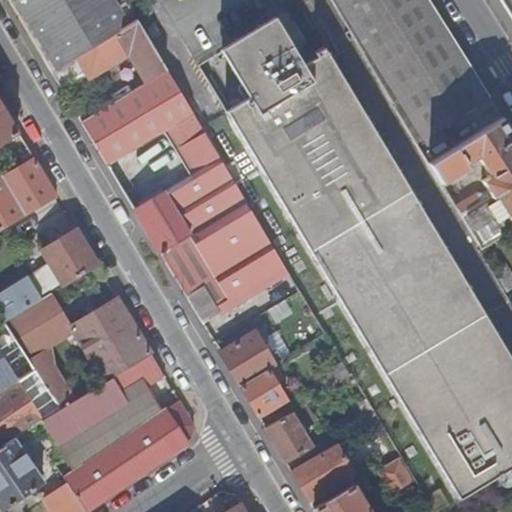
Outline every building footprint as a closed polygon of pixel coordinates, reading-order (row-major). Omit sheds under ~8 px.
[(7,0),(51,71),(117,31),(122,14),(117,7),(126,2),(124,0),(7,0)] [(330,0),(371,66),(416,142),(490,96),(445,23),(430,0),(330,0)] [(117,31),(51,71),(63,91),(87,77),(88,79),(128,55),(145,84),(167,71),(126,2),(117,7),(122,14),(117,31)] [(273,16),(221,49),(250,96),(228,109),(459,496),(511,463),(511,360),(327,48),(323,50),(320,45),(312,50),(315,56),(302,64),(273,16)] [(145,84),(82,123),(107,165),(165,130),(191,172),(218,156),(167,71),(145,84)] [(0,102),(0,144),(18,133),(0,102)] [(496,192),(511,182),(511,131),(503,118),(429,163),(441,183),(468,166),(466,163),(477,155),(490,175),(482,180),(488,190),(482,194),(475,193),(454,205),(460,215),(496,192)] [(0,232),(57,198),(30,152),(21,158),(24,164),(0,178),(0,232)] [(284,266),(219,157),(141,205),(134,209),(202,323),(218,314),(215,307),(284,266)] [(511,182),(496,192),(511,216),(511,182)] [(130,186),(122,191),(134,209),(141,205),(130,186)] [(480,248),(511,228),(511,216),(496,192),(460,215),(480,248)] [(98,266),(77,231),(43,251),(50,264),(0,293),(0,313),(5,321),(52,294),(57,291),(98,266)] [(494,271),(506,291),(511,287),(511,273),(506,263),(494,271)] [(288,273),(284,266),(215,307),(218,314),(220,315),(288,273)] [(151,355),(118,299),(72,326),(52,294),(5,321),(36,368),(61,408),(75,400),(55,366),(52,345),(74,331),(104,382),(111,378),(151,355)] [(0,392),(36,368),(5,321),(0,324),(0,392)] [(258,329),(220,353),(240,386),(275,365),(279,363),(258,329)] [(164,377),(151,355),(111,378),(119,394),(141,380),(147,388),(164,377)] [(350,377),(342,362),(320,376),(328,390),(350,377)] [(275,365),(240,386),(258,417),(286,400),(276,383),(283,379),(275,365)] [(61,408),(36,368),(0,392),(0,448),(14,439),(31,428),(43,420),(61,408)] [(119,394),(111,378),(104,382),(75,400),(61,408),(43,420),(67,457),(55,465),(65,480),(164,414),(148,390),(126,404),(119,394)] [(195,427),(180,403),(164,414),(74,474),(65,480),(68,484),(44,500),(52,511),(85,511),(191,441),(195,427)] [(290,413),(265,428),(285,461),(309,446),(290,413)] [(376,419),(363,427),(369,438),(383,430),(376,419)] [(0,448),(0,509),(1,510),(43,482),(14,439),(0,448)] [(334,444),(291,470),(309,502),(323,493),(328,501),(353,486),(349,480),(355,476),(352,472),(349,466),(334,444)] [(398,460),(377,472),(390,494),(411,481),(398,460)] [(328,501),(314,509),(315,511),(368,511),(353,486),(328,501)] [(423,497),(431,511),(432,511),(450,501),(441,486),(423,497)] [(245,511),(236,497),(214,510),(215,511),(245,511)] [(511,511),(511,502),(495,511),(511,511)]
